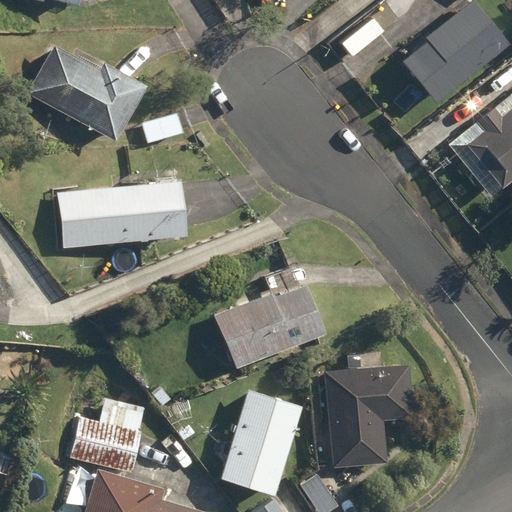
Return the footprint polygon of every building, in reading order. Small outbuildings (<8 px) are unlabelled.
[(403,62),(437,104),(511,46),(475,1),(427,38),(429,41),(403,62)] [(28,95),(117,142),(147,86),(105,63),(101,71),(54,46),(28,95)] [(511,96),(451,145),(489,190),(498,182),(503,189),(511,182),(511,96)] [(142,124),(148,145),(184,134),(179,113),(142,124)] [(87,190),(92,247),(188,238),(183,182),(87,190)] [(217,317),(238,369),(326,335),(307,286),(276,299),(274,295),(217,317)] [(327,373),(334,468),(388,465),(385,422),(415,420),(411,367),(362,370),(361,354),(347,355),(348,371),(327,373)] [(152,395),(163,408),(172,400),(161,387),(152,395)] [(222,480),(275,496),(303,408),(249,391),(222,480)] [(68,459),(132,474),(143,432),(140,431),(145,410),(105,400),(99,423),(78,418),(68,459)] [(203,511),(162,500),(165,490),(131,480),(97,471),(84,511),(203,511)] [(300,486),(318,511),(330,511),(339,506),(317,475),(300,486)] [(254,511),(282,511),(274,499),(254,511)]
